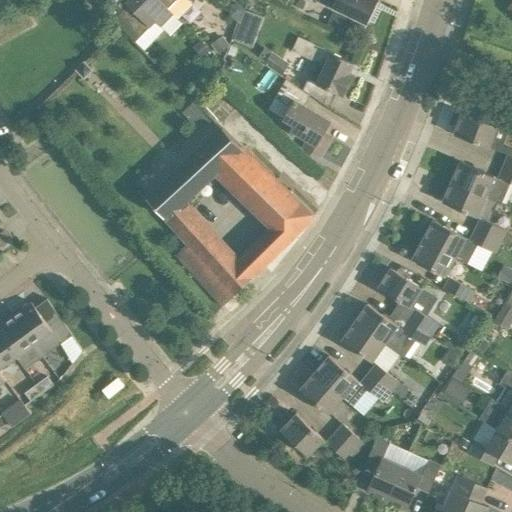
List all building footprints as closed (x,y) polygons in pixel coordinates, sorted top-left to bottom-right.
[(173,14),(158,0),(120,0),(127,6),(114,21),(135,41),(155,21),(161,27),(173,15),(173,14)] [(187,0),(158,0),(173,14),(173,15),(177,19),(191,4),(187,0)] [(374,9),(372,8),(376,0),(313,0),(366,25),(368,22),(369,23),(373,15),(372,13),(374,9)] [(243,13),(243,8),(240,5),(236,3),(231,5),(229,9),(229,13),(232,17),(239,25),(243,13)] [(256,45),(268,15),(248,7),(236,37),(256,45)] [(229,46),(223,36),(211,44),(217,54),(229,46)] [(354,63),(312,43),(298,37),(292,51),(317,63),(309,79),(317,83),(342,96),(352,76),(348,74),(354,63)] [(199,40),(193,47),(202,57),(209,50),(199,40)] [(232,45),(229,54),(236,56),(239,48),(232,45)] [(289,64),(271,51),(264,62),(263,63),(281,76),(289,64)] [(85,62),(77,70),(85,79),(93,71),(85,62)] [(324,133),(330,122),(301,105),(307,94),(286,79),(275,98),(291,107),(284,119),(295,125),(291,131),(308,140),(304,147),(321,157),(332,138),(324,133)] [(189,119),(200,109),(194,103),(184,113),(189,119)] [(454,135),(508,155),(511,157),(511,150),(503,147),(511,121),(487,104),(481,121),(462,114),(454,135)] [(146,199),(180,235),(167,246),(223,307),(314,218),(223,128),(146,199)] [(503,167),(511,170),(511,157),(508,155),(503,167)] [(501,204),(510,184),(511,184),(511,170),(503,167),(498,179),(494,177),(460,162),(451,182),(485,197),(498,203),(497,203),(501,204)] [(498,203),(485,197),(451,182),(442,202),(480,220),(475,230),(501,243),(502,242),(510,246),(511,241),(511,233),(489,222),(497,203),(498,203)] [(496,254),(501,243),(475,230),(470,240),(433,220),(423,240),(456,258),(467,264),(478,245),(496,254)] [(446,278),(456,258),(423,240),(412,260),(446,278)] [(511,278),(511,269),(503,265),(497,278),(510,283),(511,278)] [(411,307),(422,289),(391,269),(378,288),(401,302),(395,311),(432,335),(439,325),(415,309),(414,309),(411,307)] [(469,303),(475,292),(450,278),(444,289),(469,303)] [(32,303),(13,316),(43,357),(73,334),(46,298),(35,307),(32,303)] [(507,330),(511,321),(511,308),(504,304),(494,322),(507,330)] [(425,346),(432,335),(395,311),(389,320),(367,305),(355,323),(385,344),(404,358),(416,340),(425,346)] [(25,370),(43,357),(13,316),(0,326),(0,335),(16,358),(25,370)] [(372,362),(385,344),(355,323),(342,341),(372,362)] [(16,358),(0,335),(0,370),(16,358)] [(490,343),(483,339),(477,349),(483,353),(490,343)] [(462,354),(468,344),(463,341),(456,342),(452,348),(462,354)] [(460,356),(449,349),(442,361),(452,368),(460,356)] [(357,381),(329,357),(315,373),(343,398),(357,381)] [(463,383),(475,362),(466,357),(452,376),(463,383)] [(399,382),(376,364),(368,374),(392,392),(399,382)] [(511,373),(507,371),(499,385),(511,392),(511,401),(506,411),(511,414),(511,373)] [(343,398),(315,373),(300,390),(329,415),(343,398)] [(392,392),(368,374),(361,384),(383,402),(392,392)] [(54,385),(48,377),(36,385),(42,394),(54,385)] [(124,386),(123,384),(122,384),(118,379),(118,378),(102,391),(109,398),(124,386)] [(461,405),(471,389),(452,378),(443,393),(461,405)] [(31,402),(42,394),(36,385),(25,393),(31,402)] [(12,428),(31,415),(20,399),(1,413),(2,415),(3,415),(9,423),(8,423),(12,428)] [(511,439),(511,414),(506,411),(492,402),(487,410),(502,419),(495,429),(511,439)] [(324,440),(297,414),(281,431),(308,457),(324,440)] [(3,415),(2,415),(0,416),(0,429),(8,423),(9,423),(3,415)] [(365,444),(343,424),(334,433),(356,453),(365,444)] [(511,464),(511,439),(495,429),(483,449),(474,443),(468,451),(492,466),(498,457),(511,464)] [(356,453),(334,433),(326,443),(348,463),(356,453)] [(387,500),(402,466),(384,458),(390,443),(377,438),(365,465),(377,470),(367,492),(387,500)] [(471,443),(462,438),(458,444),(467,449),(471,443)] [(429,492),(441,466),(428,460),(422,475),(402,466),(387,500),(408,509),(417,487),(429,492)] [(511,475),(500,469),(495,479),(511,487),(511,475)] [(487,489),(457,476),(450,490),(449,491),(443,504),(437,502),(433,511),(486,511),(489,507),(481,504),(487,489)]
